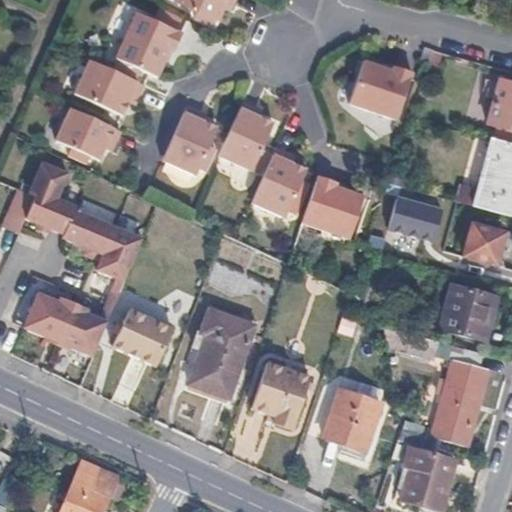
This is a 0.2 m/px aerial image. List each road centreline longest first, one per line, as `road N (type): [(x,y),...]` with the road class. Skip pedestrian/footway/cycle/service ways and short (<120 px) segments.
road 1 (tertiary): [(0,386),(185,470)]
road 2 (residential): [(327,3),(511,53)]
road 3 (residential): [(282,47),(175,90),(153,141)]
